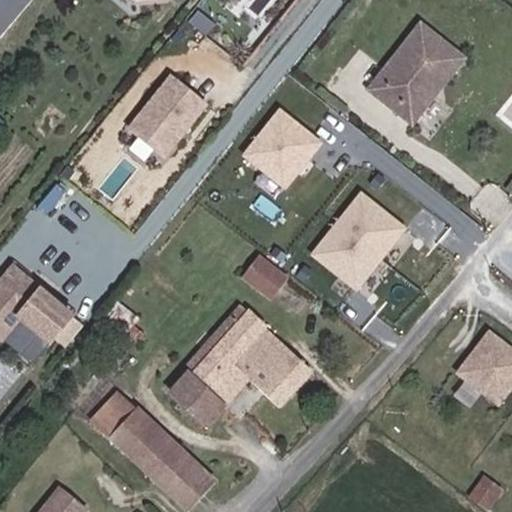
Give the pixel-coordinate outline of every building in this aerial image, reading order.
[(11,0),(0,13),(0,72),(1,71),(0,70),(0,48),(41,0),(11,0)] [(464,55),(420,22),(385,70),(388,90),(379,101),(396,113),(405,102),(424,116),(440,95),(434,91),(438,84),(443,84),(464,55)] [(368,93),(379,101),(388,90),(385,70),(368,93)] [(208,106),(173,78),(131,129),(166,157),(208,106)] [(416,128),(424,116),(405,102),(396,113),(416,128)] [(324,142),(282,109),(244,157),(287,190),(324,142)] [(314,256),(357,290),(404,230),(362,197),(314,256)] [(264,254),(245,278),(274,301),(293,276),(264,254)] [(73,316),(15,267),(0,283),(0,336),(6,341),(24,320),(50,342),(73,316)] [(225,346),(252,316),(248,311),(220,342),(225,346)] [(199,377),(181,397),(212,424),(251,381),(281,408),(313,374),(252,316),(225,346),(199,377)] [(511,388),(511,346),(491,331),(460,372),(501,403),(511,388)] [(199,377),(225,346),(220,342),(193,371),(194,372),(199,377)] [(176,392),(181,397),(199,377),(194,372),(176,392)] [(140,407),(125,392),(95,422),(111,437),(140,407)] [(217,481),(140,407),(111,437),(188,511),(217,481)] [(91,511),(93,510),(65,487),(43,511),(91,511)]
